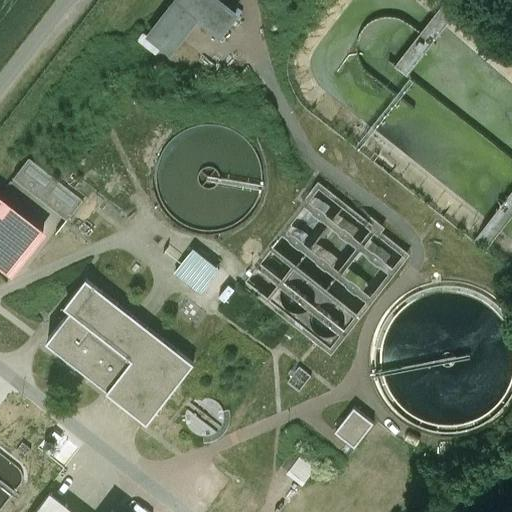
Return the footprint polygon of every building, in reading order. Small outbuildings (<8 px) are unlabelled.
[(216,0),(177,0),(150,35),(171,51),(198,17),(220,34),(236,15),(216,0)] [(194,246),(177,269),(203,289),(220,267),(194,246)] [(195,358),(88,275),(66,303),(73,308),(48,340),(148,418),(195,358)] [(374,421),(355,406),(336,430),(355,445),(374,421)] [(317,465),(295,448),(281,466),(289,473),(290,472),(303,483),(317,465)] [(76,511),(51,488),(28,511),(76,511)] [(320,511),(313,505),(303,502),(293,503),(285,508),(281,511),(320,511)]
